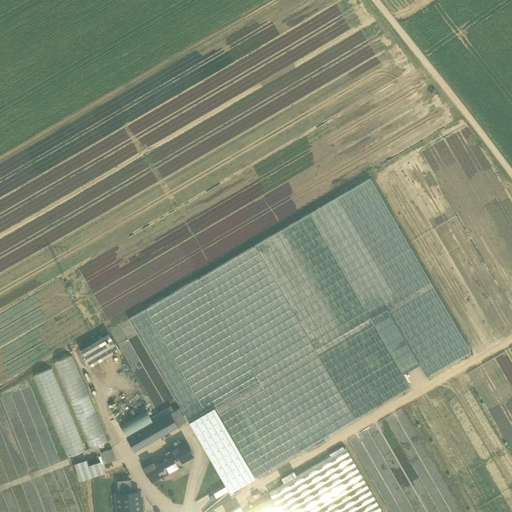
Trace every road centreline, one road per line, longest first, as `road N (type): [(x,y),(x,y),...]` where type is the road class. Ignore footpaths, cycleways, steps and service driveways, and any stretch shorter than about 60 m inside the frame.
road 1 (unclassified): [(219,511),(511,338)]
road 2 (unclassified): [(374,0),(511,178)]
